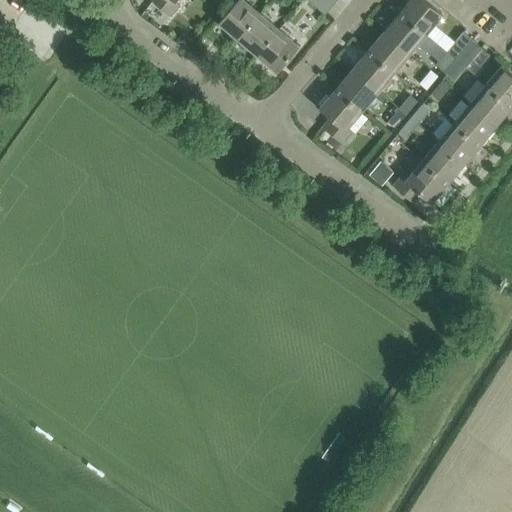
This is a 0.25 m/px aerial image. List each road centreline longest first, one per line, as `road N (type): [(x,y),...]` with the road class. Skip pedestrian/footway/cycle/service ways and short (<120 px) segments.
road 1 (residential): [(432,248),(258,118)]
road 2 (residential): [(258,118),(121,22),(112,0)]
road 3 (residential): [(258,118),(361,0)]
